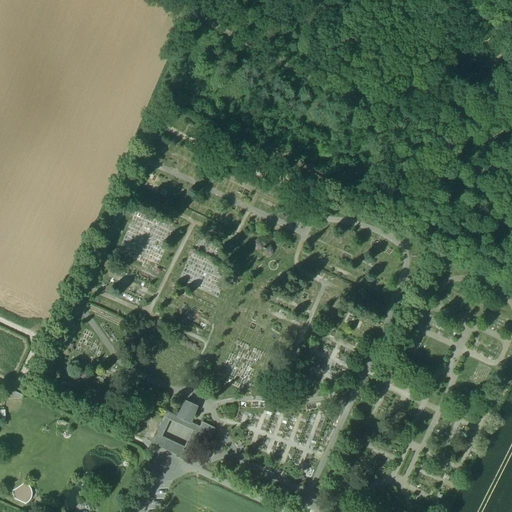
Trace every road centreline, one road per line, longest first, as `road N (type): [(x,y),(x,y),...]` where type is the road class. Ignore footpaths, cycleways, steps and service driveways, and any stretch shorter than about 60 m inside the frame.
road 1 (track): [(286,511),(16,385),(36,338),(0,321)]
road 2 (track): [(36,338),(191,14)]
road 3 (track): [(431,176),(398,161),(393,121),(380,110),(175,0)]
road 4 (track): [(511,31),(431,176)]
